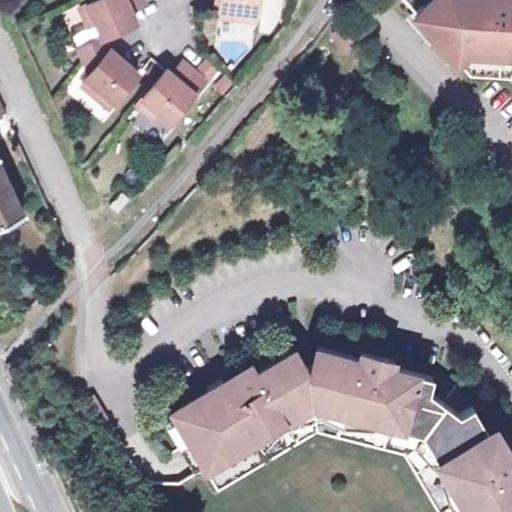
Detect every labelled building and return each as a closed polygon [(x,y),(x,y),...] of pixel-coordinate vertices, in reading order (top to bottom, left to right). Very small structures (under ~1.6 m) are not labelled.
[(103,31),(135,16),(130,5),(140,0),(81,0),(79,1),(88,21),(95,18),(101,31),(103,31)] [(256,0),(219,0),(219,2),(220,3),(234,4),(233,12),(254,15),(256,0)] [(511,0),(406,0),(418,13),(423,19),(435,33),(455,56),(471,74),(511,77),(511,78),(511,0)] [(234,4),(220,3),(219,11),(233,12),(234,4)] [(350,17),(333,32),(347,49),(365,33),(350,17)] [(95,18),(88,21),(94,35),(101,31),(95,18)] [(109,43),(103,31),(101,31),(94,35),(78,42),(84,55),(89,67),(85,71),(85,72),(96,81),(91,87),(108,101),(137,67),(109,43)] [(165,64),(136,98),(153,112),(158,106),(168,115),(169,116),(204,75),(182,56),(171,69),(165,64)] [(96,81),(85,72),(80,78),(91,87),(96,81)] [(0,123),(10,119),(0,98),(0,123)] [(158,106),(153,112),(163,121),(168,115),(158,106)] [(0,218),(22,208),(0,160),(0,218)] [(113,209),(127,194),(118,186),(104,200),(113,209)] [(244,377),(248,384),(234,392),(226,379),(224,375),(209,384),(211,388),(174,409),(202,455),(208,465),(222,487),(320,428),(408,451),(444,511),(511,511),(511,448),(510,445),(503,449),(505,453),(499,457),(490,443),(497,438),(475,401),(461,409),(446,398),(431,386),(435,372),(393,361),(391,369),(375,365),(377,357),(381,358),(383,351),(362,346),(361,353),(320,343),(315,362),(305,363),(295,346),(259,368),(255,362),(237,372),(241,379),(244,377)] [(381,358),(377,357),(375,365),(391,369),(393,361),(386,359),(381,358)] [(241,379),(237,372),(231,376),(226,379),(234,392),(248,384),(244,377),(241,379)] [(501,444),(497,438),(490,443),(499,457),(505,453),(503,449),(501,444)]
